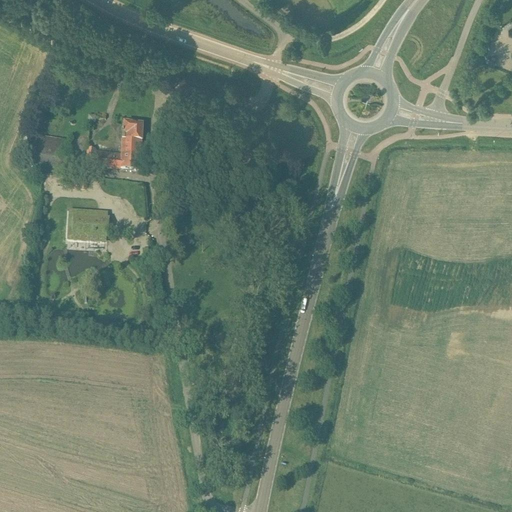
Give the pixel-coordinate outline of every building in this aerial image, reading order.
[(96,118),(88,123),(94,132),(102,127),(96,118)] [(142,126),(125,125),(125,132),(123,131),(122,155),(96,152),(97,150),(87,149),(85,167),(122,171),(141,172),(142,126)] [(70,142),(29,136),(25,164),(66,170),(70,142)] [(86,181),(72,179),(71,190),(78,191),(79,190),(85,191),(86,181)] [(106,214),(70,212),(69,240),(70,240),(85,241),(105,242),(105,237),(107,238),(108,219),(106,219),(106,214)] [(68,216),(53,215),(51,240),(67,241),(68,216)]
